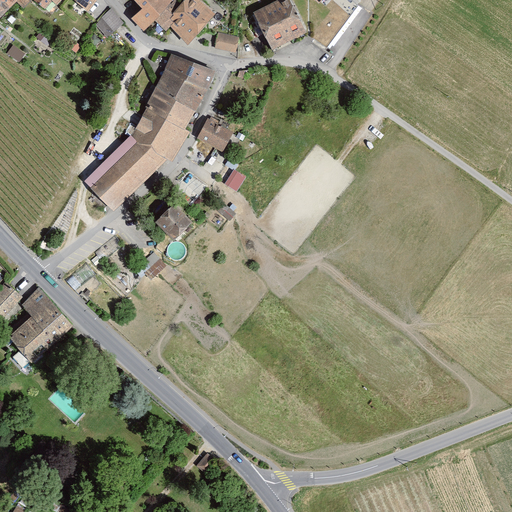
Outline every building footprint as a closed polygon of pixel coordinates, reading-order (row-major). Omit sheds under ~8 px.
[(0,0),(0,18),(19,3),(26,10),(35,3),(51,15),(65,0),(72,0),(88,14),(98,0),(0,0)] [(133,0),(142,9),(132,18),(144,31),(155,21),(167,32),(171,27),(187,45),(215,15),(207,7),(199,0),(187,0),(182,4),(177,0),(133,0)] [(290,0),(277,0),(254,12),(273,50),(307,33),(290,0)] [(96,23),(107,37),(124,23),(112,9),(96,23)] [(239,37),(218,33),(215,49),(235,53),(239,37)] [(26,53),(13,45),(8,53),(20,62),(26,53)] [(137,142),(167,160),(173,162),(190,132),(186,129),(216,71),(172,54),(132,136),(137,142)] [(209,119),(198,139),(221,151),(232,132),(209,119)] [(167,160),(137,142),(91,188),(112,210),(167,160)] [(173,191),(191,204),(207,184),(189,170),(173,191)] [(236,170),(226,184),(236,192),(246,178),(236,170)] [(193,222),(174,202),(154,221),(173,240),(193,222)] [(135,268),(142,276),(147,272),(152,278),(167,265),(154,251),(135,268)] [(4,288),(0,293),(0,325),(23,299),(4,288)] [(32,317),(10,341),(34,365),(73,328),(39,289),(23,307),(32,317)] [(116,368),(89,343),(80,353),(107,378),(116,368)] [(221,466),(207,454),(196,467),(209,479),(221,466)] [(60,511),(66,511),(69,508),(57,501),(53,507),(60,511)]
